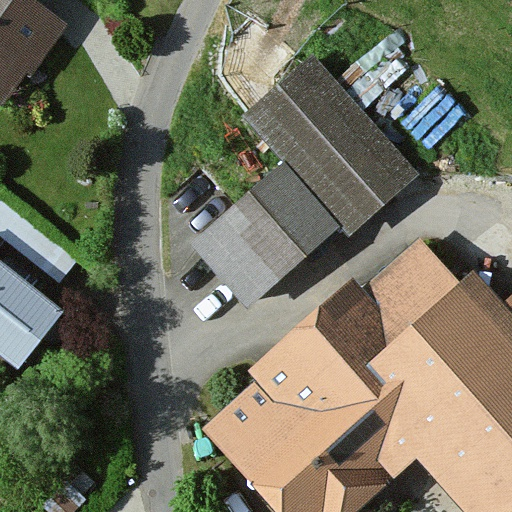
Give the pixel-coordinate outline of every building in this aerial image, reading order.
[(60,33),(15,0),(0,0),(0,83),(15,63),(30,74),(60,33)] [(375,207),(412,174),(313,61),(249,118),(289,162),(200,240),(253,301),(369,199),(375,207)] [(70,255),(0,199),(0,235),(52,277),(70,255)] [(298,511),(334,511),(354,495),(348,488),(381,458),(396,474),(421,448),(458,489),(467,482),(493,511),(505,511),(511,507),(511,346),(422,246),(361,300),(354,291),(260,375),(267,382),(220,424),(298,511)] [(0,264),(0,354),(18,369),(62,313),(0,264)]
